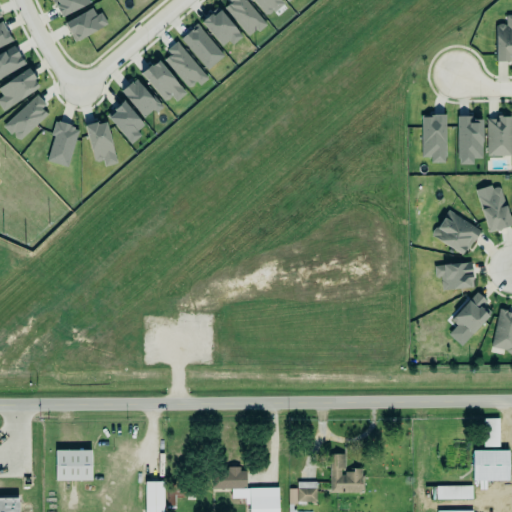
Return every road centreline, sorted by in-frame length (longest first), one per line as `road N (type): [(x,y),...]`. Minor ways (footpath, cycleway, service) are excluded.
road 1 (tertiary): [(0,405),(511,401)]
road 2 (residential): [(180,0),(76,89),(21,0)]
